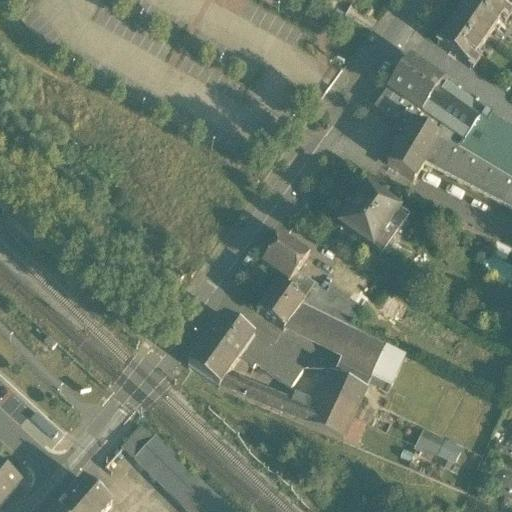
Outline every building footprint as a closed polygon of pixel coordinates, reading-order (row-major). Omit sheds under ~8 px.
[(319,0),(317,4),(344,19),(350,8),(349,7),(337,0),(319,0)] [(350,8),(352,8),(356,0),(337,0),(349,7),(350,8)] [(488,0),(468,0),(455,19),(487,42),(499,24),(503,27),(511,16),(488,0)] [(475,59),(487,42),(455,19),(435,48),(471,73),(479,62),(475,59)] [(412,126),(458,154),(484,118),(484,117),(449,93),(452,88),(442,81),(441,84),(408,62),(386,94),(392,98),(384,109),(412,126)] [(511,138),(489,125),(491,122),(484,117),(484,118),(458,154),(511,186),(511,138)] [(424,166),(511,213),(511,186),(458,154),(412,126),(386,169),(412,185),(424,166)] [(339,229),(381,259),(408,221),(365,191),(339,229)] [(287,287),(288,288),(296,277),(308,260),(281,240),(261,268),(287,287)] [(301,309),(302,310),(313,294),(315,290),(296,277),(288,288),(287,287),(283,293),(302,307),(301,309)] [(256,316),(282,335),(301,309),(302,307),(283,293),(277,288),(256,316)] [(302,310),(345,331),(359,312),(329,292),(323,301),(313,294),(302,310)] [(340,365),(371,381),(385,351),(345,331),(302,310),(301,309),(282,335),(340,365)] [(224,384),(239,363),(253,343),(222,321),(186,371),(217,393),(224,384)] [(301,377),(253,343),(239,363),(253,373),(256,368),(290,394),(301,377)] [(371,381),(390,391),(404,361),(385,351),(371,381)] [(371,381),(340,365),(333,379),(365,394),(371,381)] [(329,377),(313,410),(304,430),(342,447),(351,426),(365,394),(333,379),(329,377)] [(235,389),(224,384),(217,393),(260,411),(267,397),(238,384),(235,389)] [(260,411),(304,430),(313,410),(292,401),(289,407),(267,397),(260,411)] [(366,431),(351,426),(342,447),(357,453),(366,431)] [(132,464),(181,511),(224,511),(154,442),(152,443),(139,432),(121,452),(133,463),(132,464)] [(415,452),(436,462),(444,446),(423,435),(415,452)] [(461,454),(444,446),(436,462),(453,471),(461,454)] [(0,508),(19,487),(0,471),(0,508)] [(58,511),(107,511),(109,510),(82,485),(58,511)]
